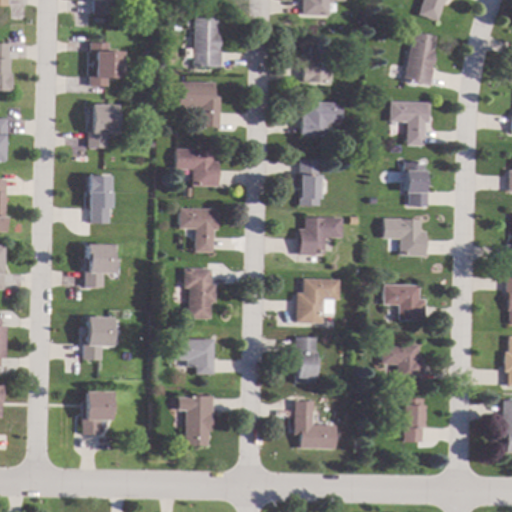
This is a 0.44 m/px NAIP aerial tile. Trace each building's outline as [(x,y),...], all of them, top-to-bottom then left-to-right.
[(107,0),(107,14),(87,13),(87,0),(107,0)] [(324,0),(323,15),(297,15),(297,0),(324,0)] [(438,0),(432,21),(412,14),(416,0),(438,0)] [(212,33),(213,33),(213,51),(216,51),(215,67),(188,66),(189,18),(212,19),(212,33)] [(429,36),(427,51),(429,51),(425,69),(428,69),(425,85),(398,80),(407,32),(429,36)] [(103,52),(117,52),(116,78),(102,78),(102,86),(83,86),(84,76),(89,76),(89,68),(87,68),(87,59),(89,59),(89,52),(84,52),(84,43),(103,43),(103,52)] [(324,83),(297,83),(297,65),(301,65),(301,47),(324,48),(324,83)] [(209,97),(215,97),(214,127),(195,127),(196,106),(173,106),(173,82),(209,83),(209,97)] [(335,123),(321,123),(321,137),(295,136),(296,114),(300,114),(300,102),(335,103),(335,123)] [(424,103),(423,123),(419,123),(418,146),(400,146),(401,122),(384,121),(384,102),(424,103)] [(111,134),(101,133),(101,148),(83,147),(83,106),(111,106),(111,134)] [(207,161),(213,161),(212,187),(187,186),(187,169),(170,169),(170,149),(208,150),(207,161)] [(511,192),(503,192),(503,170),(509,170),(509,157),(511,157),(511,192)] [(314,206),(294,205),(295,159),(315,160),(314,206)] [(419,171),(422,171),(422,206),(402,205),(403,193),(398,193),(398,182),(394,182),(391,179),(391,175),(394,173),(398,173),(398,163),(419,163),(419,171)] [(388,176),(388,180),(385,183),(381,182),(379,180),(379,175),(382,173),(385,173),(388,176)] [(104,192),(105,192),(105,207),(104,207),(104,224),(85,224),(85,208),(83,208),(83,193),(82,193),(82,176),(104,176),(104,192)] [(212,230),(208,230),(208,253),(190,252),(190,229),(174,228),(174,208),(213,209),(212,230)] [(511,262),(501,262),(501,245),(508,245),(508,214),(511,214),(511,262)] [(354,215),(354,225),(345,224),(346,215),(354,215)] [(336,238),(319,238),(319,254),(309,254),(309,255),(293,255),(293,229),(299,229),(299,217),(337,218),(336,238)] [(415,219),(415,231),(420,231),(419,256),(394,255),(394,239),(377,239),(377,218),(415,219)] [(107,245),(106,273),(97,273),(97,288),(80,287),(81,259),(83,259),(83,255),(81,255),(82,244),(107,245)] [(206,285),(211,285),(210,303),(205,303),(205,319),(184,318),(184,288),(179,288),(179,269),(206,269),(206,285)] [(511,324),(503,324),(504,311),(502,310),(502,292),(501,292),(501,276),(511,276),(511,324)] [(334,280),(333,300),(318,299),(317,323),(291,322),(292,292),(297,293),(298,279),(334,280)] [(414,286),(414,299),(420,299),(419,321),(392,320),(393,305),(377,305),(378,285),(414,286)] [(107,318),(107,346),(96,346),(95,360),(78,359),(78,343),(81,343),(82,317),(107,318)] [(312,338),(311,384),(289,383),(291,337),(312,338)] [(511,386),(502,386),(502,372),(499,372),(499,352),(503,352),(503,337),(511,337),(511,386)] [(209,375),(191,374),(191,367),(181,366),(182,360),(167,360),(167,339),(209,339),(209,375)] [(412,345),(412,358),(419,359),(418,380),(391,380),(392,364),(376,364),(377,344),(412,345)] [(107,420),(96,420),(95,434),(77,434),(78,401),(81,401),(81,392),(107,392),(107,420)] [(208,413),(206,413),(206,431),(204,431),(204,445),(181,445),(181,396),(209,396),(208,413)] [(418,399),(417,442),(397,441),(398,398),(418,399)] [(309,401),(308,424),(331,425),(330,449),(295,448),(295,435),(289,435),(290,400),(309,401)] [(511,452),(501,452),(501,438),(498,438),(498,400),(511,400),(511,452)]
